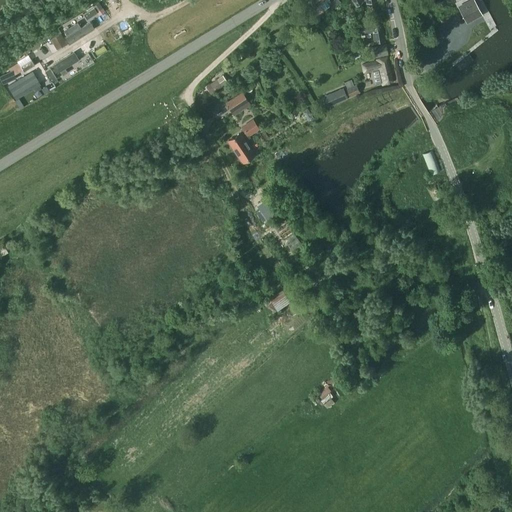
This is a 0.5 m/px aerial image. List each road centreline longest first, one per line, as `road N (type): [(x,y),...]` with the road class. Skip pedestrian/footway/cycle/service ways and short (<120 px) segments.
road 1 (unclassified): [(511,370),(467,220),(409,89),(391,0)]
road 2 (tertiary): [(0,166),(277,0)]
